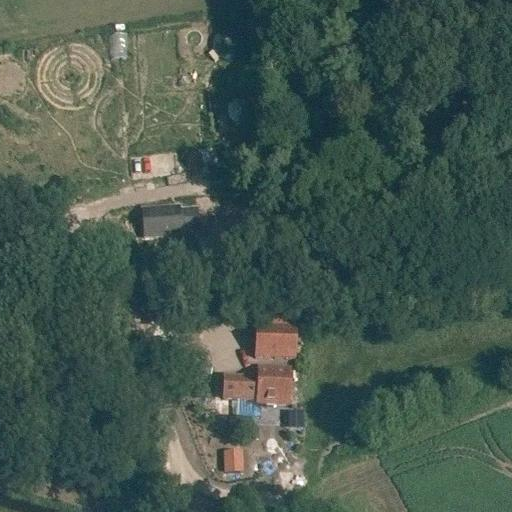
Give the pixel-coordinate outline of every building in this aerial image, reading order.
[(215,153),(200,155),(202,168),(217,166),(215,153)] [(197,236),(195,209),(180,210),(179,207),(139,209),(141,240),(197,236)] [(196,237),(196,261),(234,261),(234,238),(196,237)] [(253,328),(252,360),(292,361),(292,329),(253,328)] [(255,380),(239,380),(221,380),(221,402),(255,402),(254,406),(261,406),(264,409),(272,410),(275,406),(287,407),(288,371),(255,370),(255,380)] [(241,454),(223,455),(223,476),(242,475),(241,454)]
